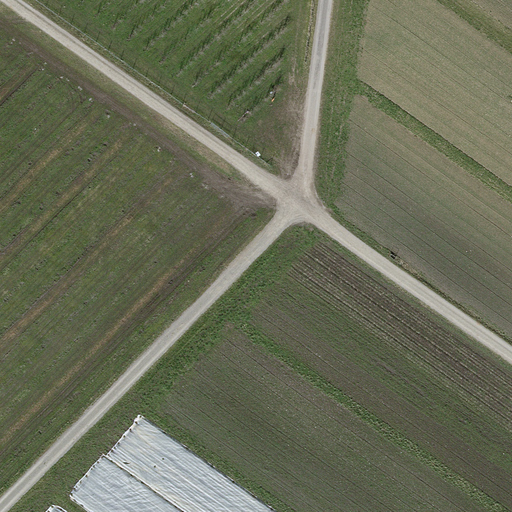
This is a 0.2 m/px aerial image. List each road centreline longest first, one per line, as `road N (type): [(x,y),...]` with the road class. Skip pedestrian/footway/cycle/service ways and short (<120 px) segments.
road 1 (track): [(15,0),(298,201),(0,504)]
road 2 (track): [(324,0),(298,201),(511,355)]
